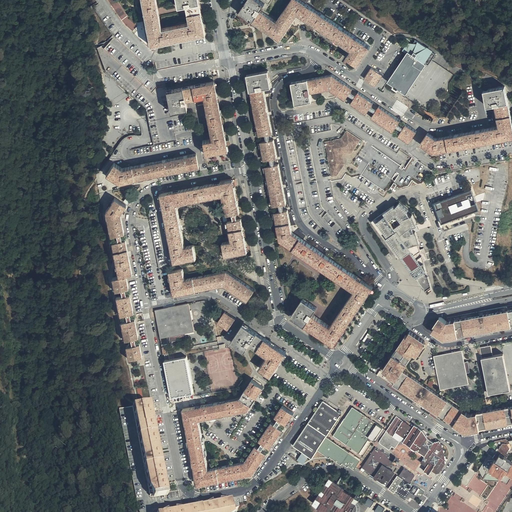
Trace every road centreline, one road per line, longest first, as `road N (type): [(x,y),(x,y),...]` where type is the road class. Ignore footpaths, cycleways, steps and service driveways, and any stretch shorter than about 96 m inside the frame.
road 1 (residential): [(387,285),(298,220),(275,95),(318,57),(303,49),(228,61)]
road 2 (residential): [(307,411),(249,485),(190,492),(181,481),(144,306)]
road 3 (residential): [(387,285),(392,274),(365,232),(366,214),(418,188),(439,236)]
road 4 (residential): [(415,511),(342,470),(297,484),(260,511)]
road 5 (unclassified): [(280,321),(251,168)]
road 6 (residential): [(223,43),(150,54),(102,0)]
road 7 (residential): [(307,411),(275,389),(237,446),(211,428)]
road 8 (unclassified): [(459,443),(345,365)]
road 9 (residential): [(251,168),(150,191),(130,218)]
road 10 (residential): [(228,61),(158,75),(114,43)]
road 11 (residential): [(162,302),(208,294),(257,321),(280,321)]
